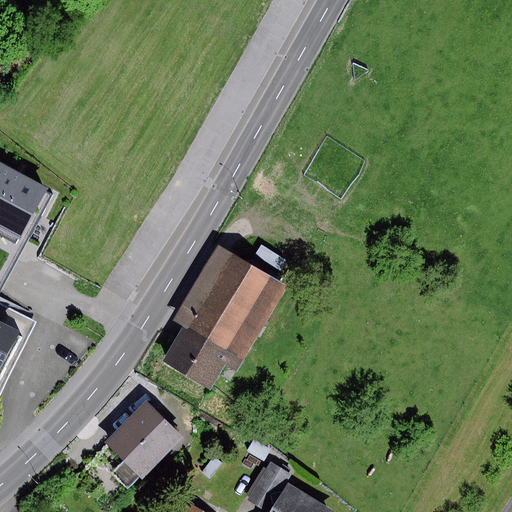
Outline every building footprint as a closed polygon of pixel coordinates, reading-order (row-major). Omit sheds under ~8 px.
[(0,163),(0,231),(19,242),(48,191),(0,163)] [(0,248),(0,269),(9,253),(0,248)] [(284,289),(217,249),(172,323),(182,329),(163,360),(210,388),(223,366),(234,373),(284,289)] [(0,363),(14,334),(0,327),(0,363)] [(146,404),(106,444),(124,462),(112,474),(128,490),(180,438),(146,404)] [(269,462),(246,501),(263,511),(271,511),(293,476),(269,462)] [(332,511),(288,486),(272,511),(332,511)] [(201,511),(181,500),(174,511),(201,511)]
